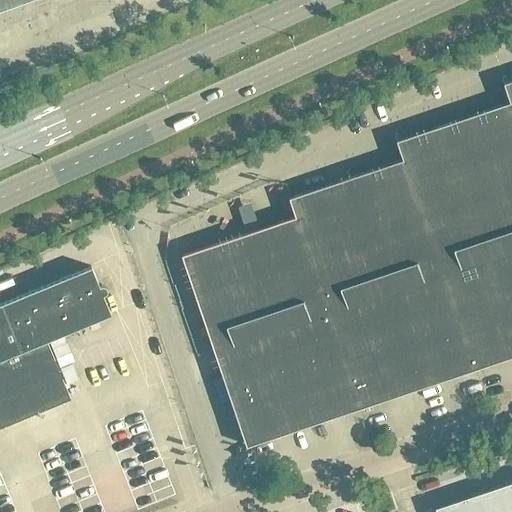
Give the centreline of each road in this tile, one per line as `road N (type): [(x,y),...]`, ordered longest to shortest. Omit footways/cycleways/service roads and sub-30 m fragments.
road 1 (primary): [(0,194),(436,0)]
road 2 (primary): [(305,0),(0,140)]
road 3 (unclassified): [(511,413),(216,511)]
